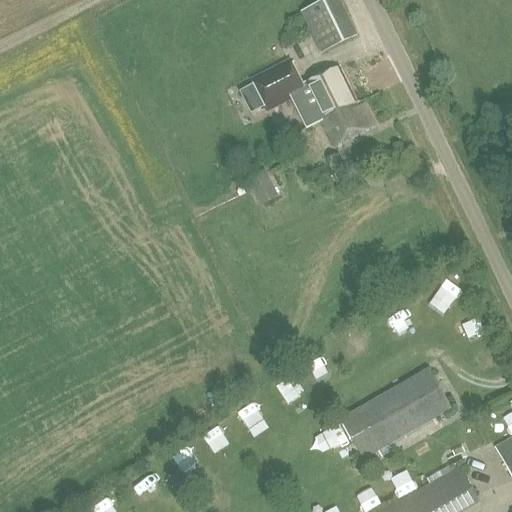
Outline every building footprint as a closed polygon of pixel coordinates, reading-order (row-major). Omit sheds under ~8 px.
[(338,0),(330,0),(303,13),(323,57),(358,41),(338,0)] [(291,62),(252,81),(254,85),(265,107),(267,112),(292,100),(307,131),(322,123),(334,149),(368,133),(376,130),(365,107),(361,109),(359,105),(356,106),(352,98),(353,97),(340,70),(303,88),(291,62)] [(337,157),(327,161),(334,179),(344,176),(337,157)] [(261,208),(280,199),(265,170),(246,179),(261,208)] [(452,285),(447,303),(469,308),(474,290),(452,285)] [(394,325),(405,342),(425,329),(414,312),(394,325)] [(482,319),(468,322),(472,338),(486,335),(482,319)] [(359,366),(379,356),(365,329),(346,339),(359,366)] [(323,383),(333,376),(324,360),(313,367),(323,383)] [(342,422),(363,460),(451,411),(429,373),(342,422)] [(296,385),(283,392),(294,412),(307,405),(296,385)] [(243,409),(251,422),(268,410),(260,398),(243,409)] [(214,427),(224,449),(240,442),(231,420),(214,427)] [(511,438),(496,448),(511,475),(511,438)] [(178,452),(187,463),(201,453),(192,442),(178,452)] [(459,469),(387,511),(452,511),(476,498),(459,469)] [(161,498),(168,485),(144,472),(137,485),(161,498)] [(98,511),(118,511),(119,511),(107,495),(94,505),(98,511)] [(365,502),(368,511),(376,511),(385,508),(380,495),(365,502)]
